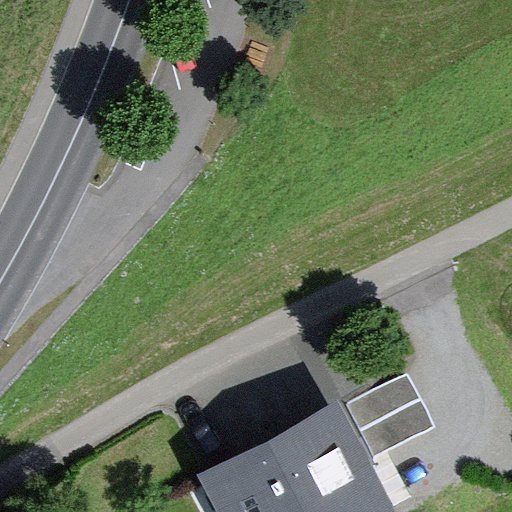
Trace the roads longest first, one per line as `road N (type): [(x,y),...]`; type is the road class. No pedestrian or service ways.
road 1 (track): [(511,213),(116,409),(0,485)]
road 2 (secondary): [(0,282),(88,115),(129,0)]
